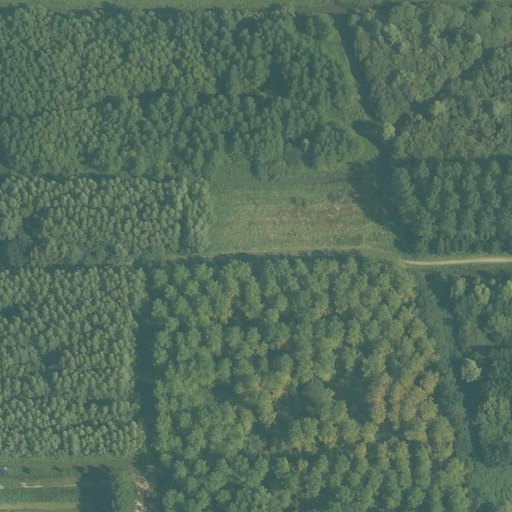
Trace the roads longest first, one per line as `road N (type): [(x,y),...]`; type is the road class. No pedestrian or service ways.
road 1 (track): [(511,42),(427,111),(366,139),(293,111),(157,101),(0,133)]
road 2 (track): [(0,269),(122,273),(184,258),(370,251),(417,265),(511,260)]
road 3 (track): [(149,511),(143,269)]
road 4 (track): [(481,474),(417,265)]
road 5 (track): [(402,258),(366,139)]
